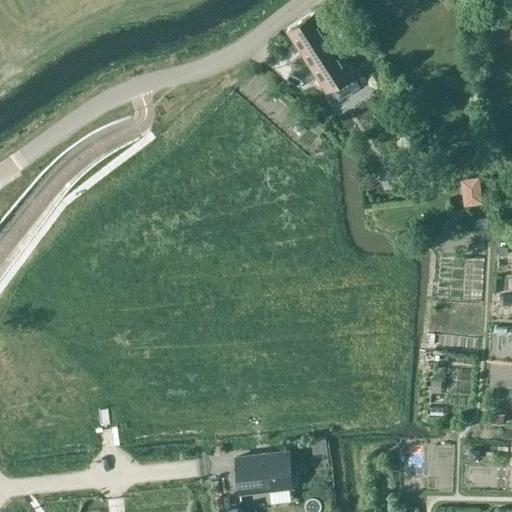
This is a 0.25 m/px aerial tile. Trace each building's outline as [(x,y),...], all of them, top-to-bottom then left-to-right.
[(315,12),(288,30),(327,91),(332,88),(339,100),(360,86),(352,74),(354,73),(325,29),(332,25),(324,12),(317,16),(315,12)] [(477,203),(476,177),(457,177),(458,204),(477,203)] [(486,384),(503,385),(502,403),(511,403),(511,355),(488,354),(486,384)] [(53,405),(71,386),(49,365),(31,384),(53,405)] [(0,408),(14,422),(34,400),(0,367),(0,408)] [(485,412),(485,432),(502,431),(501,411),(485,412)] [(497,449),(466,451),(466,464),(498,462),(497,449)] [(230,457),(234,492),(286,486),(282,451),(230,457)]
